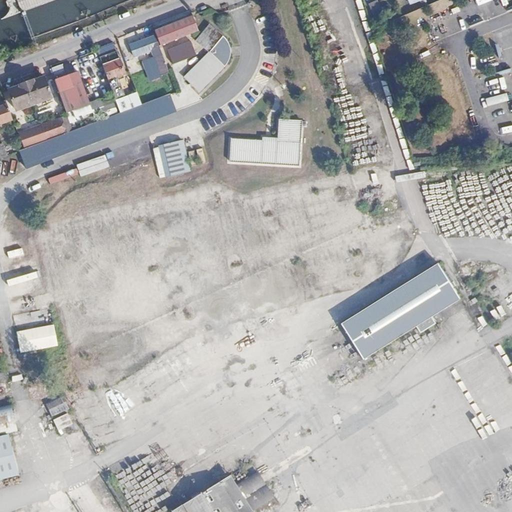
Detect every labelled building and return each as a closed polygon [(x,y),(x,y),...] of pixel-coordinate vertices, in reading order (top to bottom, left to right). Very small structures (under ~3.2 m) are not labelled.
[(324,10),(304,17),(333,90),(353,82),(324,10)] [(236,34),(216,16),(203,33),(216,45),(190,70),(205,84),(233,57),(236,34)] [(197,29),(192,17),(157,31),(161,43),(197,29)] [(159,47),(155,35),(131,45),(135,56),(152,50),(161,73),(168,71),(159,47)] [(112,49),(109,40),(92,47),(95,55),(112,49)] [(192,41),(168,51),(175,66),(198,56),(192,41)] [(140,105),(135,92),(121,97),(113,76),(121,74),(112,49),(95,55),(117,113),(140,105)] [(51,79),(63,113),(87,104),(75,70),(51,79)] [(41,77),(6,90),(15,113),(50,100),(41,77)] [(283,134),(238,132),(235,154),(304,158),(308,114),(285,113),(283,134)] [(368,116),(343,122),(345,131),(370,125),(368,116)] [(39,127),(44,141),(70,131),(65,117),(39,127)] [(39,127),(17,135),(22,149),(44,141),(39,127)] [(155,147),(160,179),(191,174),(186,142),(155,147)] [(105,156),(96,160),(99,168),(109,164),(105,156)] [(437,262),(339,326),(363,361),(416,327),(421,334),(436,324),(432,318),(461,299),(437,262)] [(22,352),(60,345),(56,324),(18,331),(22,352)] [(0,432),(17,429),(12,407),(0,409),(0,432)] [(9,435),(0,436),(0,480),(18,476),(9,435)] [(251,511),(248,506),(266,492),(246,461),(170,511),(251,511)] [(90,484),(97,495),(110,487),(104,476),(90,484)]
